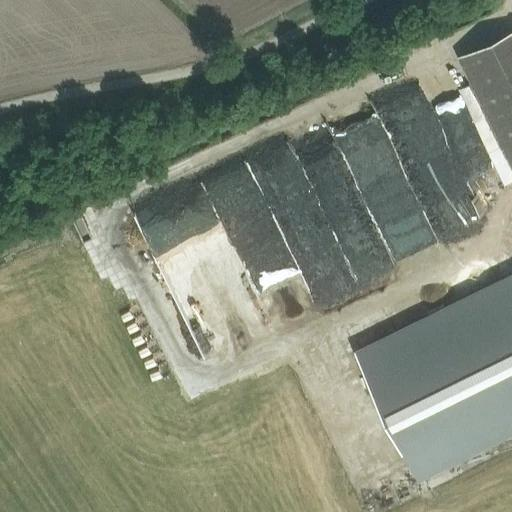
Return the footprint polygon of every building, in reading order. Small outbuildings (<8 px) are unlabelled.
[(511,28),(459,54),(511,162),(511,28)] [(407,121),(439,205),(482,188),(463,140),(460,141),(446,106),(407,121)] [(387,108),(377,113),(383,127),(393,122),(387,108)] [(345,113),(260,148),(301,246),(350,226),(370,275),(406,260),(345,113)] [(511,275),(358,351),(419,474),(511,427),(511,275)]
